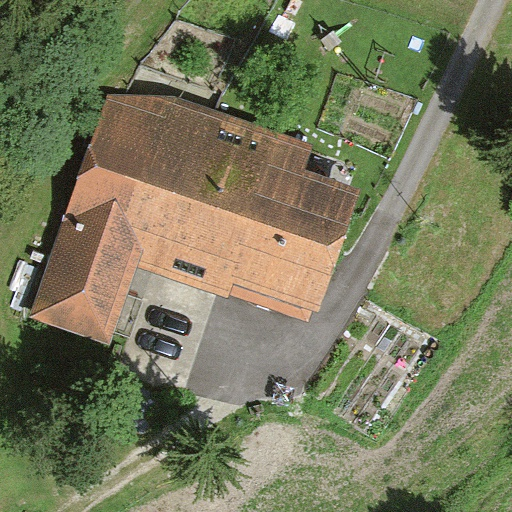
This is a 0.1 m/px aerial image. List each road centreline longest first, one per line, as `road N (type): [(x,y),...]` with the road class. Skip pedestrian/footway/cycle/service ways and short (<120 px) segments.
road 1 (track): [(363,283),(498,0)]
road 2 (track): [(135,8),(43,73),(0,92)]
